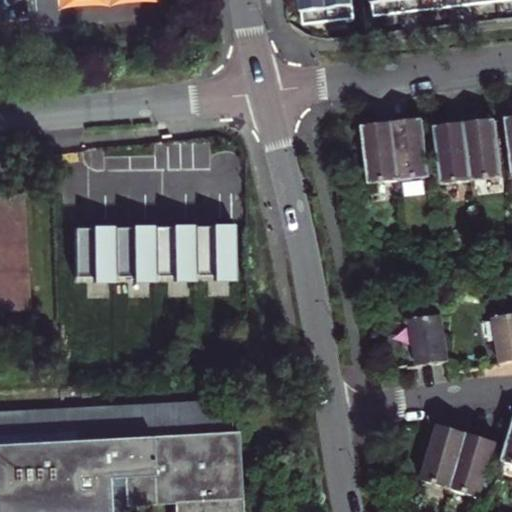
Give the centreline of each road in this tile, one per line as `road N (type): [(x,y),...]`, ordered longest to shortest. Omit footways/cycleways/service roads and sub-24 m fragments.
road 1 (tertiary): [(262,93),(306,259),(331,414)]
road 2 (residential): [(0,123),(262,93)]
road 3 (residential): [(511,62),(262,93)]
road 4 (residential): [(331,414),(511,390)]
